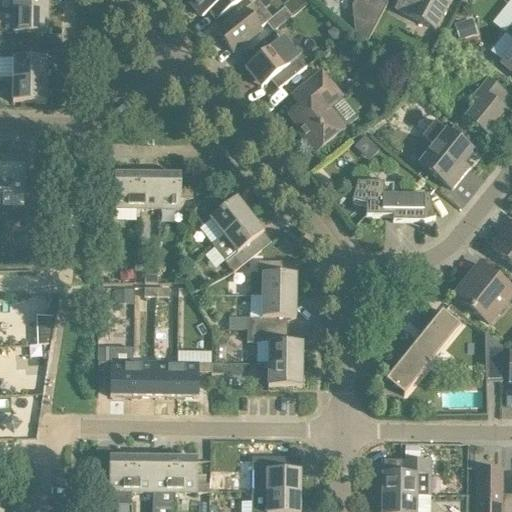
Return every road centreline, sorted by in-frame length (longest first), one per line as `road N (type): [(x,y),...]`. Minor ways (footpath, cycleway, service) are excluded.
road 1 (residential): [(38,461),(72,428),(341,430)]
road 2 (residential): [(342,254),(169,53)]
road 3 (residential): [(342,254),(417,260),(447,248),(511,169)]
road 4 (residential): [(0,292),(57,292),(62,150)]
road 5 (residential): [(341,430),(342,254)]
road 6 (residential): [(511,432),(341,430)]
road 7 (residential): [(62,127),(92,123),(169,53)]
road 8 (residential): [(62,127),(66,0)]
